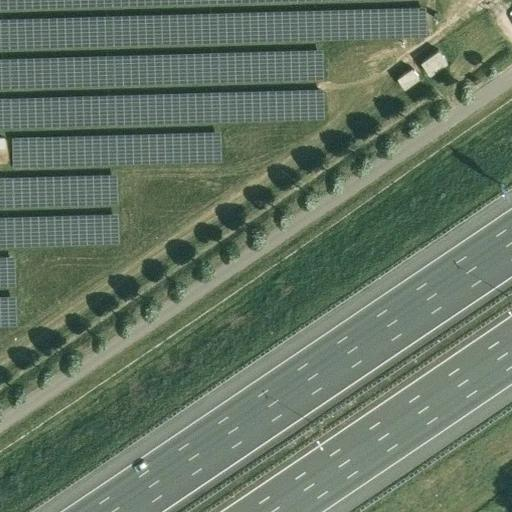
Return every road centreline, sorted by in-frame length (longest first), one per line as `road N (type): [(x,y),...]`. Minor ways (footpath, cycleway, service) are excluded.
road 1 (unclassified): [(0,422),(511,75)]
road 2 (motorway): [(511,243),(113,511)]
road 3 (motorway): [(270,511),(511,348)]
